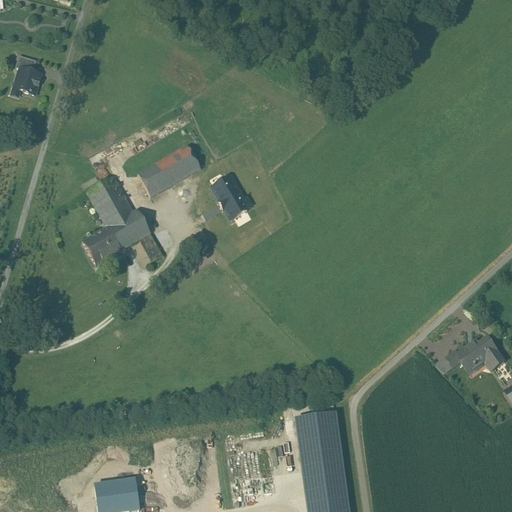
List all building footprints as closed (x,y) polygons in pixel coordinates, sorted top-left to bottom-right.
[(32,62),(18,58),(15,69),(18,70),(19,70),(28,73),(32,62)] [(28,73),(19,70),(18,70),(12,90),(19,92),(34,97),(40,76),(34,74),(28,73)] [(190,129),(129,164),(137,177),(186,148),(187,148),(197,142),(190,129)] [(92,140),(74,149),(82,163),(99,154),(96,149),(92,140)] [(210,164),(197,142),(187,148),(200,170),(210,164)] [(186,148),(137,177),(150,199),(200,170),(187,148),(186,148)] [(217,178),(203,186),(210,198),(224,190),(217,178)] [(133,214),(112,179),(85,195),(106,229),(120,253),(139,242),(150,235),(136,211),(133,214)] [(106,229),(82,243),(96,267),(120,253),(106,229)] [(163,257),(150,235),(139,242),(152,263),(163,257)] [(469,346),(456,355),(455,353),(435,366),(443,375),(461,363),(470,375),(478,369),(477,367),(487,360),(494,370),(504,363),(487,340),(478,346),(473,339),(467,343),(469,346)] [(305,511),(348,511),(336,416),(294,421),(305,511)]
